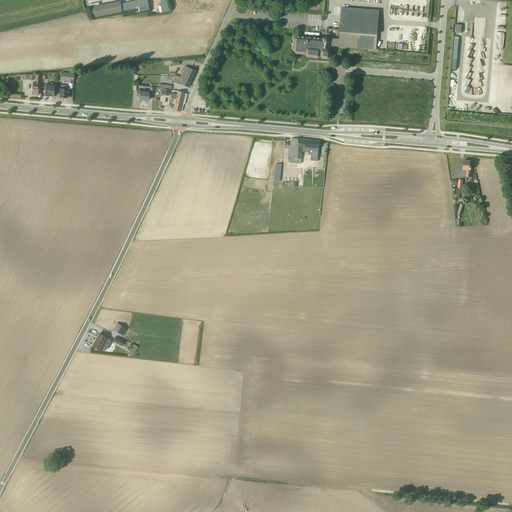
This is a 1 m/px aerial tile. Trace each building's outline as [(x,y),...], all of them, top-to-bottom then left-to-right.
[(124,16),(149,10),(146,0),(138,0),(120,4),(119,1),(90,7),(92,19),(122,13),(122,12),(124,11),(124,16)] [(166,0),(159,0),(162,12),(168,11),(169,11),(166,0)] [(457,23),(457,24),(464,24),(465,6),(457,5),(456,23),(457,23)] [(293,39),(291,51),(294,54),(303,55),(306,57),(318,58),(320,56),(322,59),(327,59),(330,57),(331,46),(343,47),(376,50),(379,10),(341,7),(338,39),(328,38),(327,37),(324,36),(322,39),(295,36),(293,39)] [(179,77),(190,83),(196,71),(184,66),(179,77)] [(68,73),(61,73),(60,80),(67,81),(67,83),(73,84),(74,74),(73,74),(74,72),(69,71),(68,73)] [(32,82),(31,95),(37,95),(39,75),(36,75),(35,82),(32,82)] [(167,76),(167,80),(171,80),(172,78),(174,78),(172,82),(180,85),(180,84),(188,88),(190,83),(175,75),(175,76),(167,76)] [(53,97),(54,84),(49,83),(49,85),(45,84),(44,96),(53,97)] [(67,89),(67,86),(60,85),(59,97),(66,98),(67,94),(68,94),(68,89),(67,89)] [(137,90),(136,96),(139,96),(139,100),(144,100),(148,100),(149,92),(140,91),(140,90),(137,90)] [(172,90),(170,90),(170,94),(172,95),(171,97),(172,97),(169,109),(173,110),(179,112),(180,111),(182,111),(183,105),(184,104),(187,94),(172,90)] [(317,161),(319,141),(291,138),(290,145),(289,145),(288,145),(287,163),(300,164),(301,152),(307,152),(307,155),(308,155),(310,156),(310,161),(317,161)] [(470,161),(463,160),(462,175),(466,175),(466,177),(470,177),(471,165),(469,165),(470,161)] [(126,329),(117,323),(113,330),(122,336),(126,329)] [(99,334),(92,346),(101,351),(102,349),(104,350),(106,350),(110,342),(110,340),(99,334)] [(115,337),(113,341),(122,346),(124,342),(115,337)]
